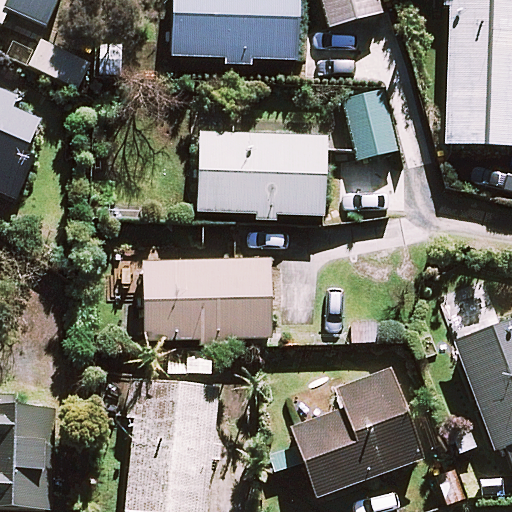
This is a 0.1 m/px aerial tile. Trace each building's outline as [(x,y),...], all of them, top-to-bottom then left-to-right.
[(0,0),(0,27),(6,31),(13,16),(52,34),(66,0),(0,0)] [(177,0),(175,62),(235,64),(234,71),(256,72),(256,65),(303,67),(305,0),(177,0)] [(324,0),(334,36),(387,22),(381,0),(324,0)] [(450,153),(511,154),(511,0),(448,0),(448,14),(454,14),(450,153)] [(404,158),(389,97),(348,107),(363,168),(404,158)] [(0,201),(16,208),(34,170),(25,166),(41,132),(13,119),(19,107),(0,98),(0,201)] [(204,139),(201,218),(260,221),(260,228),(282,229),(282,221),(329,223),(332,144),(204,139)] [(141,342),(195,342),(195,349),(223,349),(223,342),(266,343),(267,266),(141,265),(141,342)] [(511,321),(451,344),(490,452),(498,449),(511,487),(511,321)] [(421,459),(392,380),(320,406),(327,425),(293,437),(314,497),(421,459)] [(123,421),(128,422),(122,511),(203,511),(212,390),(157,386),(126,384),(123,421)] [(13,410),(14,397),(0,395),(0,508),(47,511),(52,412),(13,410)]
